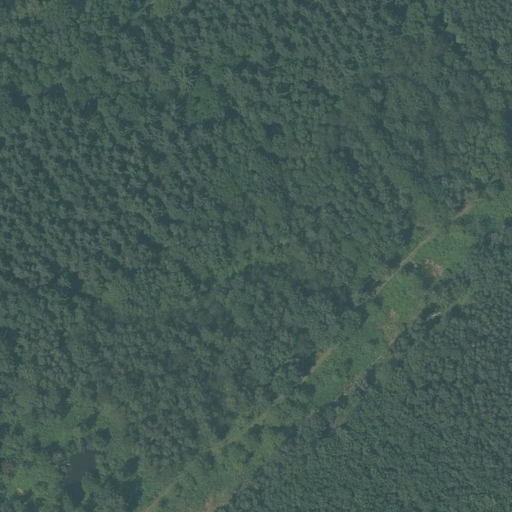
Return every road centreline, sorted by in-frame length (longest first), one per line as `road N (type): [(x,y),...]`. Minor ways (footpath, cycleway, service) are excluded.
road 1 (track): [(0,374),(200,218),(426,17)]
road 2 (track): [(153,511),(302,381),(475,203),(511,152)]
road 3 (track): [(257,511),(511,247)]
road 4 (track): [(511,129),(508,113),(426,17)]
